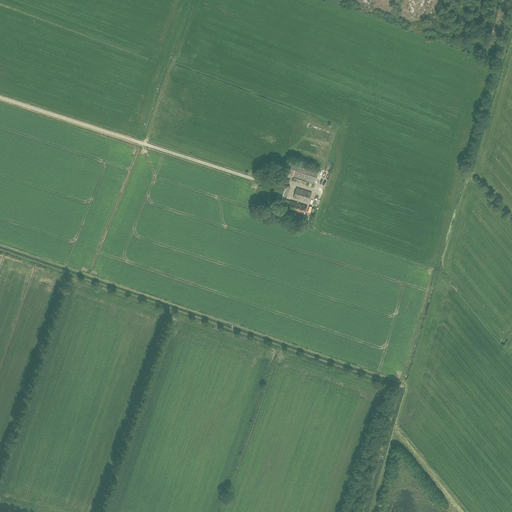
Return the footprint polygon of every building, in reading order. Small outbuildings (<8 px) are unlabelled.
[(285,174),(315,184),(319,170),(289,161),(285,174)] [(284,204),(287,205),(288,200),(286,199),(290,186),(282,184),(277,199),(285,201),(284,204)] [(296,188),(293,198),(309,203),(312,193),(296,188)] [(291,201),(288,200),(287,205),(286,209),(304,215),(307,206),(291,201)] [(304,216),(297,214),(295,219),(302,222),(304,216)]
